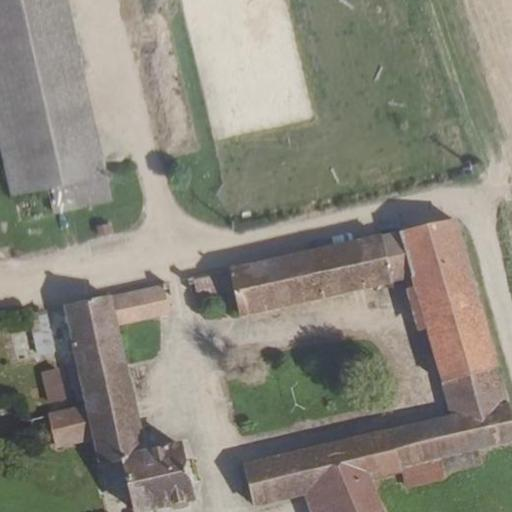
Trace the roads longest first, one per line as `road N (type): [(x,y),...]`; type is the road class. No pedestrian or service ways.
road 1 (track): [(0,292),(75,271),(233,250),(451,204),(471,218)]
road 2 (unknown): [(179,257),(212,453),(238,511)]
road 3 (unclassified): [(471,218),(511,342)]
